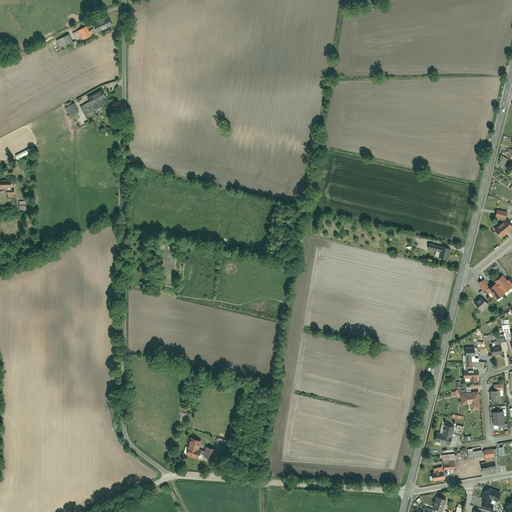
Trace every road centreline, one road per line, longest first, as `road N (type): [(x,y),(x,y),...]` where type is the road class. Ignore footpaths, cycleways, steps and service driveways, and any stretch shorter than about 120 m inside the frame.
road 1 (unclassified): [(167,476),(127,440),(123,420),(127,0)]
road 2 (unclassified): [(406,490),(167,476)]
road 3 (tertiary): [(406,490),(460,279)]
road 4 (tertiary): [(460,279),(511,71)]
